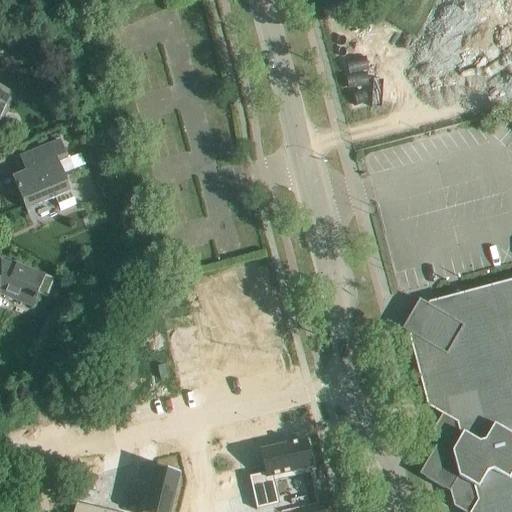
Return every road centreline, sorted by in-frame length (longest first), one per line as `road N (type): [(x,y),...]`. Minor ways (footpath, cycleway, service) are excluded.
road 1 (residential): [(351,383),(336,293),(260,0)]
road 2 (residential): [(0,454),(98,448),(182,426)]
road 3 (residential): [(182,426),(351,383)]
